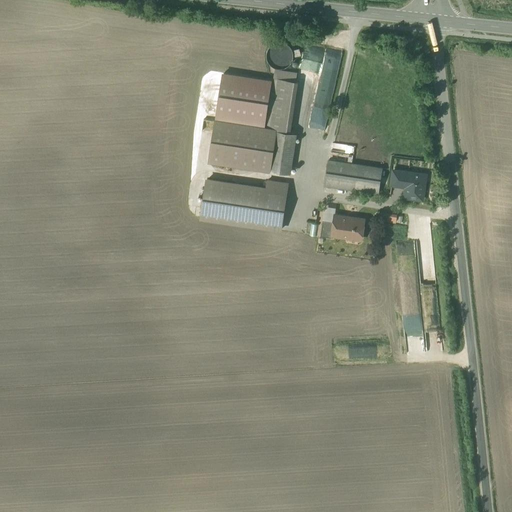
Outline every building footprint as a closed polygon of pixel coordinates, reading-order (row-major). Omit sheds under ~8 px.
[(285,47),(279,44),(275,45),(273,45),(269,48),(266,51),(265,55),(265,58),(266,63),(269,66),(275,69),(279,70),(284,68),(288,65),(289,62),(290,58),(290,54),(288,50),(285,47)] [(296,77),(272,74),(258,168),(288,173),(294,136),(287,135),(296,77)] [(381,169),(329,161),(326,187),(377,195),(381,169)] [(261,187),(204,179),(199,218),(303,233),(305,223),(314,225),(318,201),(308,200),(311,182),(263,175),(261,187)] [(363,219),(332,215),(331,223),(321,222),(319,238),(360,243),(363,219)]
